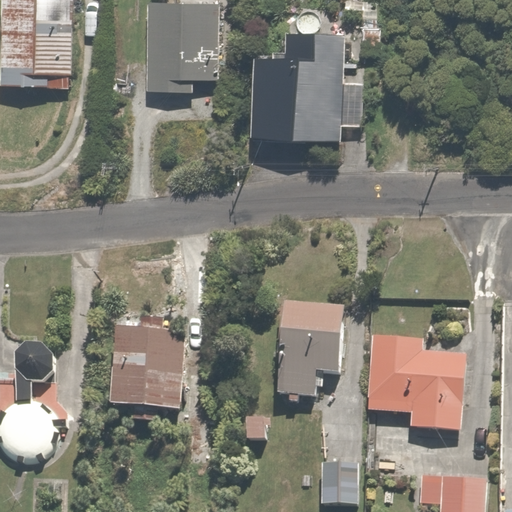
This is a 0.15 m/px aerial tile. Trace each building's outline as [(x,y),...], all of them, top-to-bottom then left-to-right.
[(14,0),(13,89),(83,90),(84,0),(14,0)] [(373,59),(395,59),(395,0),(355,0),(355,16),(373,16),(373,59)] [(227,2),(157,1),(155,93),(203,94),(203,80),(225,80),(227,2)] [(348,11),(291,11),(291,40),(300,40),(300,55),(287,55),(287,63),(269,62),(267,146),(354,147),(353,131),(378,130),(378,83),(358,83),(358,20),(348,20),(348,11)] [(361,311),(298,305),(289,398),(328,402),(330,377),(354,380),(361,311)] [(198,335),(128,330),(122,413),(192,418),(198,335)] [(435,341),(380,337),(375,414),(419,417),(417,433),(471,437),(476,356),(434,353),(435,341)] [(48,346),(46,346),(43,346),(41,347),(39,347),(38,348),(36,349),(35,349),(34,350),(33,351),(31,353),(30,354),(30,355),(29,357),(28,358),(28,360),(27,361),(27,363),(27,364),(27,366),(27,368),(27,369),(28,371),(28,372),(29,374),(30,375),(31,377),(32,378),(33,379),(34,380),(35,381),(37,382),(38,383),(40,383),(41,384),(43,384),(44,384),(46,384),(47,384),(49,384),(51,384),(52,384),(54,383),(55,382),(57,381),(58,381),(59,380),(61,378),(62,377),(63,376),(64,374),(64,373),(65,371),(65,370),(66,368),(66,366),(66,365),(66,363),(65,362),(65,360),(65,358),(64,357),(63,355),(62,354),(61,353),(60,352),(59,350),(57,350),(56,349),(54,348),(53,347),(51,347),(50,347),(48,346)] [(39,403),(36,403),(30,403),(27,404),(24,405),(21,406),(19,407),(16,408),(14,410),(12,412),(10,414),(8,416),(6,418),(4,421),(3,423),(2,426),(1,429),(1,432),(1,435),(1,437),(1,440),(1,443),(2,446),(3,449),(4,451),(6,454),(7,456),(9,458),(11,460),(13,462),(16,464),(18,465),(21,467),(24,468),(26,468),(29,469),(32,469),(35,469),(36,469),(39,469),(42,469),(44,468),(47,467),(50,466),(52,464),(55,462),(57,461),(59,459),(61,456),(62,454),(64,451),(65,449),(66,446),(67,443),(67,441),(68,438),(68,435),(67,432),(67,429),(66,426),(65,423),(64,421),(63,418),(61,416),(59,414),(57,412),(55,410),(52,408),(50,407),(47,405),(45,404),(42,404),(39,403)] [(274,419),(255,419),(256,445),(275,444),(274,419)] [(414,446),(384,446),(384,477),(417,477),(417,468),(414,468),(414,446)] [(369,464),(330,462),(327,508),(367,511),(369,464)] [(493,511),(495,482),(427,478),(425,508),(446,509),(445,511),(493,511)]
